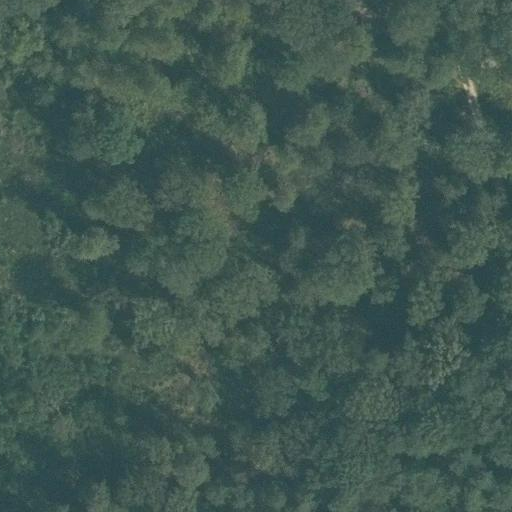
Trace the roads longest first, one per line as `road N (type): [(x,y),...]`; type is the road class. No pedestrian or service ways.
road 1 (track): [(147,511),(265,466),(329,418),(511,311)]
road 2 (track): [(265,466),(511,511)]
road 3 (track): [(464,77),(511,253)]
